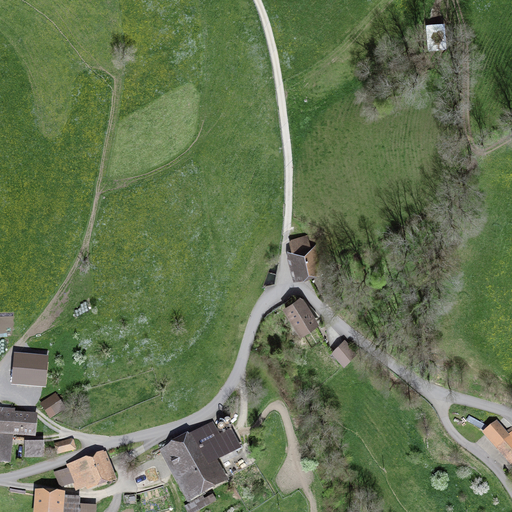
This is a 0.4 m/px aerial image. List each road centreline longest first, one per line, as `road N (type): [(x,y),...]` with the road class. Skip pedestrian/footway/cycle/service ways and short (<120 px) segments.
road 1 (unclassified): [(0,478),(185,423),(214,407),(241,364),(261,307),(280,289),(308,293),(417,383),(511,415)]
road 2 (track): [(280,289),(291,173),(273,41),(257,0)]
road 3 (track): [(511,487),(448,427),(432,390)]
